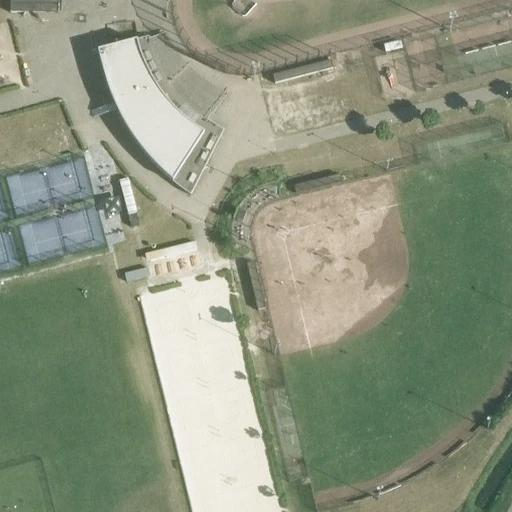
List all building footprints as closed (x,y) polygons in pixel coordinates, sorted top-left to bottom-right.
[(10,9),(10,14),(35,14),(35,5),(58,5),(57,0),(10,0),(10,5),(10,9)] [(148,38),(139,40),(97,51),(105,81),(113,104),(125,127),(138,147),(154,165),(171,182),(190,196),(224,131),(206,120),(190,108),(176,93),(164,76),(155,57),(148,38)] [(331,61),(272,76),(274,84),(333,69),(331,61)] [(294,187),(296,195),(342,183),(340,175),(294,187)] [(129,179),(118,181),(119,182),(128,217),(131,228),(131,229),(140,227),(137,215),(138,215),(129,179)] [(246,213),(237,209),(233,220),(242,223),(246,213)] [(176,248),(164,251),(166,258),(178,255),(176,248)] [(265,309),(254,263),(246,265),(257,311),(265,309)] [(148,269),(124,275),(126,283),(146,278),(150,277),(148,269)]
